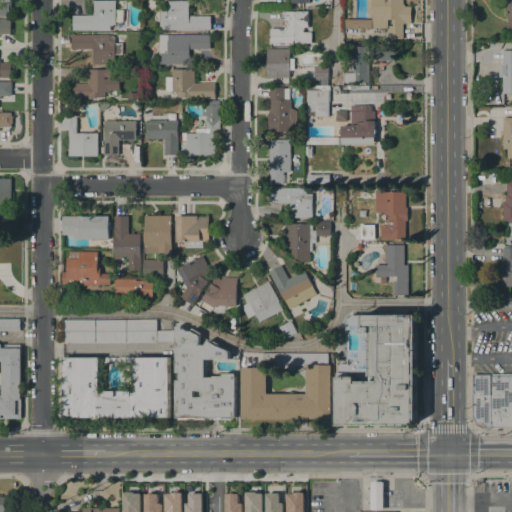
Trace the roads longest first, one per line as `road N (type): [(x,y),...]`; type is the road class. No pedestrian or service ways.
road 1 (residential): [(40,511),(41,0)]
road 2 (secondary): [(449,395),(445,0)]
road 3 (secondary): [(102,452),(345,451)]
road 4 (residential): [(246,0),(241,238)]
road 5 (residential): [(241,186),(42,184)]
